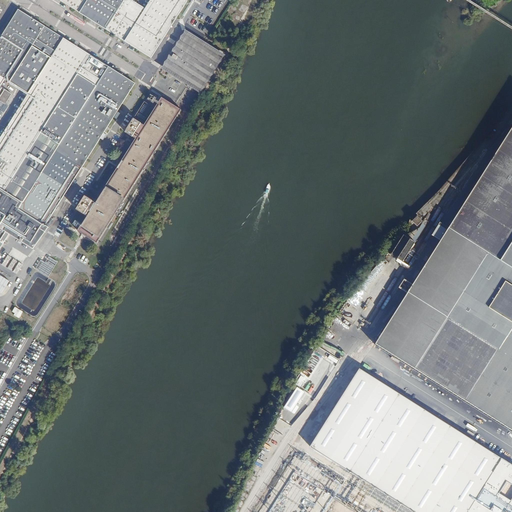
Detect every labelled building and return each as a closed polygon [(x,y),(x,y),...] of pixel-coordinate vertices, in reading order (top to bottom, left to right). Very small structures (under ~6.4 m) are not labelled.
[(63,0),(63,2),(108,31),(127,0),(63,0)] [(154,0),(148,9),(133,0),(127,0),(108,31),(154,59),(191,0),(154,0)] [(0,94),(9,80),(20,87),(55,31),(21,10),(0,42),(0,94)] [(225,52),(188,29),(163,69),(202,94),(225,52)] [(102,61),(55,31),(20,87),(31,94),(0,143),(0,185),(16,196),(102,61)] [(138,83),(102,61),(16,196),(26,202),(22,208),(48,225),(138,83)] [(147,123),(138,117),(127,134),(136,140),(138,138),(140,139),(101,203),(97,201),(97,200),(88,194),(78,210),(87,216),(89,214),(92,215),(82,231),(102,244),(185,110),(166,98),(149,126),(146,124),(147,123)] [(511,128),(375,344),(511,427),(511,128)] [(51,227),(48,225),(22,208),(26,202),(16,196),(0,185),(0,254),(12,235),(36,250),(51,227)] [(413,221),(418,226),(423,222),(418,216),(413,221)] [(16,274),(23,265),(9,255),(2,264),(16,274)] [(46,263),(41,260),(36,269),(49,276),(57,261),(49,257),(46,263)] [(0,275),(0,293),(1,294),(10,281),(0,275)] [(12,314),(20,318),(23,311),(15,307),(12,314)] [(511,511),(511,464),(359,368),(310,446),(413,511),(511,511)]
